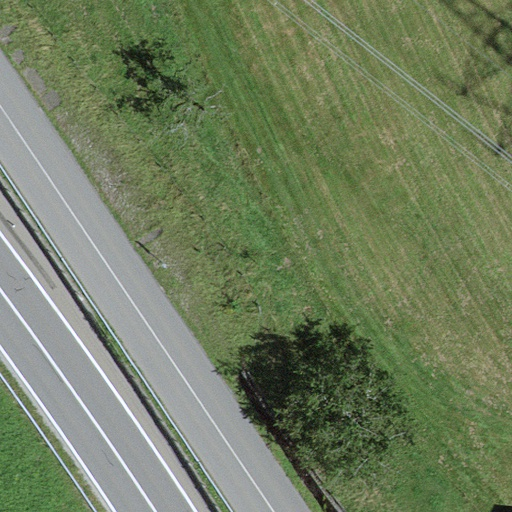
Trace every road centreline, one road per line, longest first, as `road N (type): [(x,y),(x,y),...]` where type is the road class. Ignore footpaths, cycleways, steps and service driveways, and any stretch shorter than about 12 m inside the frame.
road 1 (tertiary): [(272,511),(0,106)]
road 2 (trunk): [(154,511),(0,290)]
